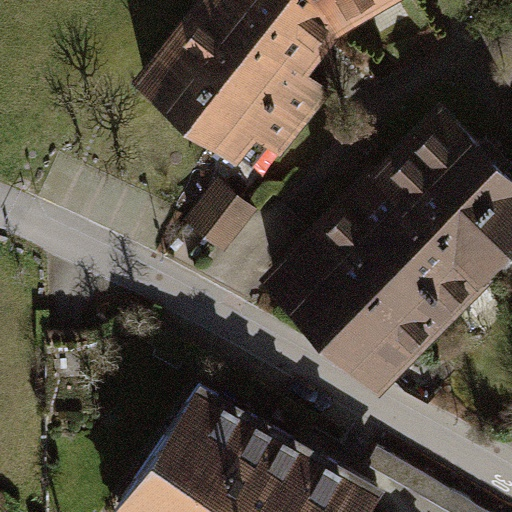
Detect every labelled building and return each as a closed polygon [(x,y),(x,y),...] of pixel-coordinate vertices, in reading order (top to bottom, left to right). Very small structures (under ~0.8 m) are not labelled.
[(325,0),(212,0),(148,80),(228,144),(247,122),(279,147),(329,84),(297,59),(333,13),(325,0)] [(325,0),(333,13),(356,0),(325,0)] [(511,233),(511,176),(443,107),(380,168),(383,171),(356,198),(451,294),(511,233)] [(220,178),(191,216),(222,241),(252,203),(220,178)] [(451,294),(356,198),(353,195),(276,273),(312,309),(305,318),(329,344),(339,335),(374,371),(451,294)] [(358,511),(378,483),(200,381),(110,511),(358,511)] [(503,511),(378,441),(368,459),(460,511),(503,511)]
